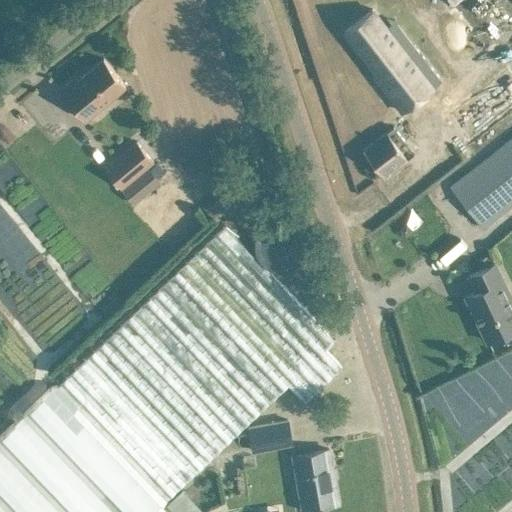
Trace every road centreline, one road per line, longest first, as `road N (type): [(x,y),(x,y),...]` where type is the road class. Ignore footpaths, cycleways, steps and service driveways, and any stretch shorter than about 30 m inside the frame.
road 1 (tertiary): [(400,511),(370,348),(257,0)]
road 2 (unclassified): [(0,90),(110,0)]
